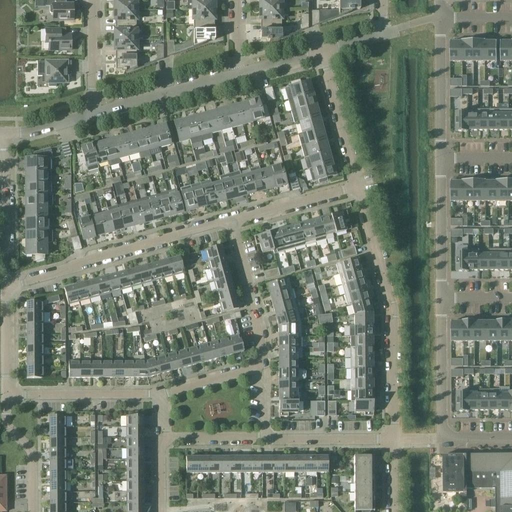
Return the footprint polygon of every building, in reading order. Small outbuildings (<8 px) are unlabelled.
[(53,20),(73,20),(73,4),(65,4),(63,2),(62,0),(45,0),(45,6),(49,6),(50,12),(51,13),(53,13),(53,20)] [(114,0),(115,9),(136,9),(135,0),(114,0)] [(186,0),(187,10),(214,9),(214,0),(186,0)] [(259,0),(260,9),(281,9),(281,0),(259,0)] [(359,0),(338,0),(339,16),(351,11),(351,10),(353,10),(353,9),(360,9),(359,0)] [(166,2),(166,10),(174,10),(174,2),(166,2)] [(115,24),(136,24),(136,9),(115,9),(115,24)] [(193,24),(214,24),(214,9),(187,10),(193,10),(193,24)] [(260,24),(281,24),(281,9),(260,9),(260,24)] [(115,39),(136,39),(136,24),(115,24),(115,39)] [(214,24),(193,24),(193,47),(206,42),(206,41),(208,41),(208,40),(214,40),(214,24)] [(281,24),(260,24),(260,39),(267,39),(267,41),(269,41),(269,42),(281,37),(281,24)] [(71,44),(73,42),(71,40),(71,35),(61,35),(60,29),(45,29),(45,35),(48,35),(48,50),(57,50),(59,52),(62,50),(71,50),(71,44)] [(136,39),(115,39),(115,54),(136,54),(136,39)] [(474,62),(474,41),(461,41),(461,42),(462,42),(462,62),(474,62)] [(485,42),(486,42),(486,41),(474,41),(474,62),(485,62),(485,42)] [(462,42),(461,42),(450,42),(450,62),(462,62),(462,42)] [(497,42),(486,42),(485,42),(485,62),(497,62),(497,42)] [(511,42),(501,42),(501,62),(511,61),(511,42)] [(136,54),(115,54),(115,70),(122,70),(122,71),(124,71),(124,72),(136,68),(136,54)] [(69,72),(71,72),(71,61),(67,61),(45,61),(37,61),(37,76),(45,76),(45,83),(48,83),(48,87),(56,86),(56,83),(67,83),(67,76),(69,76),(69,72)] [(312,93),(309,81),(300,84),(299,80),(291,82),(292,86),(285,88),(288,100),(293,99),(312,93)] [(268,100),(274,99),(271,88),(265,89),(268,100)] [(312,93),(293,99),(288,100),(291,112),(315,105),(312,93)] [(252,121),(253,121),(263,118),(264,122),(270,120),(267,107),(260,109),(258,99),(247,102),(247,103),(247,102),(252,121)] [(237,105),(242,125),(253,122),(253,121),(252,121),(247,102),(247,103),(237,105)] [(242,125),(237,105),(226,108),(232,128),(242,125)] [(315,105),(291,112),(294,123),(299,122),(319,116),(315,105)] [(232,128),(226,108),(216,111),(221,131),(232,128)] [(272,117),(279,115),(277,108),(271,110),(272,117)] [(478,131),(478,110),(467,110),(467,112),(468,112),(468,131),(469,131),(478,131)] [(488,131),(488,110),(478,110),(478,131),(488,131)] [(499,131),(499,110),(488,110),(488,131),(499,131)] [(509,130),(509,110),(499,110),(499,131),(509,130)] [(205,114),(211,134),(221,131),(216,111),(205,114)] [(468,112),(467,112),(456,112),(456,132),(469,132),(469,131),(468,131),(468,112)] [(212,138),(210,134),(211,134),(205,114),(195,117),(200,136),(202,141),(212,138)] [(303,133),(322,128),(319,116),(299,122),(303,133)] [(185,120),(190,139),(200,136),(195,117),(185,120)] [(190,139),(185,120),(174,122),(179,142),(190,139)] [(169,130),(167,131),(165,125),(154,128),(160,148),(173,144),(169,130)] [(161,153),(160,148),(154,128),(144,131),(151,156),(161,153)] [(306,145),(325,140),(322,128),(303,133),(306,145)] [(133,134),(139,153),(140,158),(151,156),(144,131),(133,134)] [(279,140),(285,138),(283,131),(277,133),(279,140)] [(139,153),(133,134),(123,136),(128,156),(139,153)] [(113,139),(118,159),(128,156),(123,136),(113,139)] [(119,163),(117,159),(118,159),(113,139),(102,142),(108,162),(109,166),(119,163)] [(304,158),(328,151),(325,140),(306,145),(301,146),(304,158)] [(96,164),(97,165),(108,162),(102,142),(92,145),(97,164),(96,164)] [(70,155),(67,143),(61,145),(64,156),(70,155)] [(97,165),(96,164),(97,164),(92,145),(92,144),(81,147),(82,153),(77,154),(79,159),(77,159),(81,172),(87,170),(88,171),(98,168),(97,165)] [(45,170),(51,170),(50,170),(50,158),(52,158),(49,148),(34,152),(34,158),(25,158),(25,170),(45,170)] [(331,163),(328,151),(304,158),(307,169),(312,168),(331,163)] [(242,152),(235,154),(237,162),(244,160),(242,152)] [(285,163),(291,161),(289,155),(283,156),(285,163)] [(331,163),(312,168),(315,180),(317,179),(318,183),(327,181),(326,177),(335,175),(331,163)] [(275,187),(286,184),(281,165),(270,168),(270,169),(275,187)] [(259,167),(249,169),(250,174),(255,192),(265,189),(260,171),(259,167)] [(175,170),(177,177),(186,174),(185,168),(175,170)] [(265,189),(275,187),(270,169),(260,171),(265,189)] [(45,170),(25,170),(25,182),(45,182),(50,182),(50,170),(45,170)] [(255,192),(250,174),(241,177),(246,195),(255,192)] [(246,195),(241,177),(231,179),(236,197),(246,195)] [(289,179),(293,190),(299,189),(296,177),(289,179)] [(236,197),(231,179),(221,182),(226,200),(236,197)] [(200,183),(206,206),(216,203),(211,185),(210,180),(200,183)] [(474,202),(474,181),(462,181),(462,182),(463,182),(463,202),(474,202)] [(486,202),(486,182),(486,181),(474,181),(474,202),(486,202)] [(508,202),(508,181),(496,181),(496,182),(497,182),(497,202),(508,202)] [(45,182),(25,182),(25,194),(45,194),(45,182)] [(123,191),(120,182),(114,183),(117,192),(123,191)] [(211,185),(216,203),(226,200),(221,182),(211,185)] [(463,182),(462,182),(451,182),(451,202),(463,202),(463,182)] [(497,182),(496,182),(486,182),(486,202),(497,202),(497,182)] [(200,183),(190,185),(196,208),(206,206),(200,183)] [(196,208),(190,185),(180,188),(186,211),(196,208)] [(182,212),(178,194),(176,190),(166,192),(172,215),(182,212)] [(172,215),(166,192),(156,195),(162,218),(172,215)] [(45,194),(25,194),(25,206),(45,206),(51,206),(51,194),(45,194)] [(162,218),(156,195),(146,198),(153,220),(162,218)] [(153,220),(146,198),(137,201),(143,223),(153,220)] [(127,203),(133,226),(143,223),(137,201),(127,203)] [(117,206),(123,228),(133,226),(127,203),(117,206)] [(25,218),(45,218),(45,206),(25,206),(25,218)] [(123,228),(117,206),(107,209),(109,213),(108,213),(113,231),(123,228)] [(335,233),(335,234),(348,230),(345,219),(346,219),(345,213),(343,214),(343,212),(330,215),(335,233)] [(98,216),(103,234),(113,231),(108,213),(98,216)] [(335,233),(330,215),(320,218),(326,240),(333,238),(332,234),(335,233)] [(98,216),(89,218),(94,236),(103,234),(98,216)] [(26,230),(46,230),(45,218),(25,218),(26,230)] [(89,218),(78,221),(83,240),(94,237),(94,236),(89,218)] [(326,240),(320,218),(309,221),(315,243),(326,240)] [(68,229),(74,227),(73,220),(66,222),(68,229)] [(315,243),(309,221),(299,224),(305,245),(315,243)] [(295,248),(304,246),(305,245),(299,224),(289,227),(295,248)] [(278,229),(284,251),(295,248),(289,227),(278,229)] [(284,251),(278,229),(268,232),(273,250),(273,251),(274,254),(284,251)] [(51,231),(46,231),(46,230),(26,230),(26,242),(46,242),(46,243),(51,243),(51,231)] [(262,254),(273,251),(273,250),(268,232),(254,236),(256,245),(259,244),(262,254)] [(71,239),(74,250),(80,248),(77,237),(71,239)] [(46,255),(46,243),(46,242),(26,242),(26,255),(35,255),(35,261),(44,258),(44,255),(46,255)] [(208,260),(224,256),(221,245),(205,250),(208,260)] [(342,259),(356,255),(354,247),(340,251),(342,259)] [(479,252),(479,250),(468,250),(468,252),(469,252),(469,271),(479,271),(479,252)] [(499,271),(499,250),(488,250),(488,252),(489,252),(489,271),(499,271)] [(510,270),(509,250),(499,250),(499,271),(510,270)] [(469,252),(468,252),(457,252),(457,272),(469,272),(469,271),(469,252)] [(489,252),(488,252),(479,252),(479,271),(489,271),(489,252)] [(224,256),(208,260),(210,271),(227,266),(224,256)] [(169,259),(173,276),(184,273),(179,257),(169,259)] [(339,274),(360,268),(357,258),(336,264),(339,274)] [(158,262),(163,279),(173,276),(169,259),(158,262)] [(148,265),(152,281),(163,279),(158,262),(148,265)] [(137,268),(142,284),(152,281),(148,265),(137,268)] [(227,266),(210,271),(213,281),(230,277),(227,266)] [(282,275),(286,274),(290,273),(288,267),(281,269),(282,275)] [(127,271),(131,287),(142,284),(137,268),(127,271)] [(278,268),(263,272),(265,280),(280,276),(278,268)] [(360,268),(339,274),(341,285),(363,279),(360,268)] [(116,274),(121,290),(131,287),(127,271),(116,274)] [(106,277),(110,293),(121,290),(116,274),(106,277)] [(95,280),(100,296),(110,293),(106,277),(95,280)] [(230,277),(213,281),(216,292),(232,287),(230,277)] [(296,278),(289,280),(288,278),(267,284),(269,295),(291,289),(291,288),(298,286),(296,278)] [(363,279),(341,285),(344,295),(366,289),(363,279)] [(85,282),(89,299),(100,296),(95,280),(85,282)] [(74,285),(79,302),(89,299),(85,282),(74,285)] [(79,302),(74,285),(64,288),(68,304),(79,302)] [(232,287),(216,292),(219,302),(235,298),(232,287)] [(272,305),(294,299),(291,289),(269,295),(272,305)] [(351,304),(369,300),(366,289),(344,295),(347,306),(351,305),(351,304)] [(235,298),(219,302),(222,313),(238,309),(235,298)] [(275,316),(297,310),(294,299),(272,305),(275,316)] [(351,304),(351,305),(354,315),(372,312),(369,300),(351,304)] [(26,312),(43,312),(43,301),(26,301),(26,312)] [(278,326),(300,323),(297,310),(275,316),(278,326)] [(43,312),(26,312),(26,323),(43,323),(43,312)] [(354,326),(372,326),(372,312),(354,315),(354,326)] [(475,342),(475,322),(475,321),(462,321),(462,322),(463,322),(463,342),(475,342)] [(509,342),(509,322),(510,322),(510,321),(497,321),(497,322),(498,342),(509,342)] [(463,342),(463,322),(462,322),(451,322),(451,342),(463,342)] [(486,342),(486,322),(475,322),(475,342),(486,342)] [(498,342),(497,322),(486,322),(486,342),(498,342)] [(43,323),(26,323),(26,334),(43,334),(43,323)] [(300,323),(278,326),(278,337),(296,337),(301,337),(300,323)] [(372,326),(354,326),(354,337),(372,336),(372,326)] [(43,334),(26,334),(26,345),(43,345),(43,334)] [(229,338),(233,354),(243,351),(239,335),(229,338)] [(354,347),(372,347),(372,336),(354,337),(354,347)] [(301,348),(301,337),(296,337),(278,337),(278,348),(296,348),(301,348)] [(218,341),(223,357),(233,354),(229,338),(218,341)] [(208,343),(212,360),(223,357),(218,341),(208,343)] [(197,346),(202,362),(212,360),(208,343),(197,346)] [(43,345),(26,345),(26,356),(43,356),(43,345)] [(187,349),(191,365),(202,362),(197,346),(187,349)] [(354,347),(350,347),(350,358),(373,358),(372,347),(354,347)] [(296,348),(278,348),(278,359),(296,359),(296,348)] [(176,352),(181,368),(191,365),(187,349),(176,352)] [(170,371),(181,368),(176,352),(166,355),(170,371)] [(156,358),(160,374),(170,371),(166,355),(156,358)] [(26,367),(43,367),(43,356),(26,356),(26,367)] [(144,361),(147,377),(160,374),(156,358),(144,361)] [(373,358),(350,358),(350,369),(373,369),(373,358)] [(297,369),(296,359),(278,359),(278,369),(297,369)] [(68,361),(68,378),(79,378),(79,361),(68,361)] [(79,361),(79,378),(90,378),(90,361),(79,361)] [(90,361),(90,378),(101,378),(101,361),(90,361)] [(111,361),(101,361),(101,378),(112,378),(111,361)] [(111,361),(112,378),(122,378),(122,361),(111,361)] [(133,361),(122,361),(122,378),(133,378),(133,361)] [(133,361),(133,378),(147,377),(144,361),(133,361)] [(43,367),(26,367),(26,378),(43,378),(43,367)] [(297,380),(301,380),(301,379),(303,379),(303,378),(306,378),(307,377),(307,372),(305,370),(302,370),(302,369),(297,369),(278,369),(278,380),(297,380)] [(350,380),(373,380),(373,369),(350,369),(350,380)] [(297,380),(278,380),(278,391),(297,391),(297,380)] [(355,391),(373,390),(373,380),(350,380),(350,391),(355,391)] [(479,390),(480,390),(480,389),(469,389),(469,392),(469,411),(470,411),(480,411),(480,395),(479,390)] [(355,401),(373,401),(373,390),(355,391),(355,401)] [(490,394),(490,390),(480,390),(479,390),(480,395),(480,411),(490,411),(490,394)] [(297,391),(278,391),(278,402),(297,402),(297,401),(297,402),(300,402),(300,391),(297,391)] [(469,392),(457,392),(457,412),(470,412),(470,411),(469,411),(469,392)] [(500,411),(500,394),(490,394),(490,411),(500,411)] [(510,394),(509,394),(500,394),(500,411),(509,411),(510,411),(510,394)] [(297,402),(278,402),(279,417),(288,417),(288,413),(303,413),(303,402),(300,402),(297,402),(297,401),(297,402)] [(355,401),(354,401),(354,412),(364,412),(364,416),(373,416),(373,401),(355,401)] [(316,416),(324,416),(324,402),(316,402),(316,416)] [(327,416),(335,416),(335,402),(327,402),(327,416)] [(126,427),(143,427),(143,415),(126,416),(126,427)] [(49,427),(65,427),(65,416),(49,416),(49,427)] [(65,427),(49,427),(49,438),(66,438),(65,427)] [(143,427),(126,427),(126,438),(143,437),(143,427)] [(143,437),(126,438),(126,448),(143,448),(143,437)] [(66,438),(49,438),(49,449),(66,449),(66,438)] [(143,448),(126,448),(126,459),(143,459),(143,448)] [(66,449),(49,449),(49,460),(66,460),(66,449)] [(511,511),(511,454),(443,455),(443,469),(441,469),(441,473),(443,473),(443,493),(466,493),(467,489),(495,488),(495,501),(493,501),(493,507),(495,507),(495,511),(511,511)] [(295,473),(294,456),(284,457),(284,473),(295,473)] [(305,473),(305,456),(294,456),(295,473),(305,473)] [(316,473),(316,456),(305,456),(305,473),(316,473)] [(316,456),(316,473),(327,473),(327,456),(316,456)] [(373,511),(374,511),(373,456),(372,456),(353,456),(353,511),(373,511)] [(197,473),(197,457),(186,457),(186,473),(197,473)] [(208,473),(208,457),(197,457),(197,473),(208,473)] [(219,473),(218,457),(208,457),(208,473),(219,473)] [(229,473),(229,457),(218,457),(219,473),(229,473)] [(240,473),(240,457),(229,457),(229,473),(240,473)] [(251,473),(251,457),(240,457),(240,473),(251,473)] [(262,473),(262,457),(251,457),(251,473),(262,473)] [(273,473),(273,457),(262,457),(262,473),(273,473)] [(284,473),(284,457),(273,457),(273,473),(284,473)] [(143,459),(126,459),(126,470),(143,470),(143,459)] [(66,460),(49,460),(49,471),(66,471),(66,460)] [(143,470),(126,470),(126,481),(143,481),(143,470)] [(66,471),(49,471),(49,482),(66,482),(66,471)] [(143,481),(126,481),(126,492),(143,492),(143,481)] [(66,482),(49,482),(49,492),(66,492),(66,482)] [(66,503),(66,493),(66,492),(49,492),(49,503),(66,503)] [(143,492),(126,492),(126,503),(143,503),(143,492)] [(65,511),(66,503),(49,503),(49,511),(65,511)] [(143,511),(143,503),(126,503),(126,511),(143,511)]
